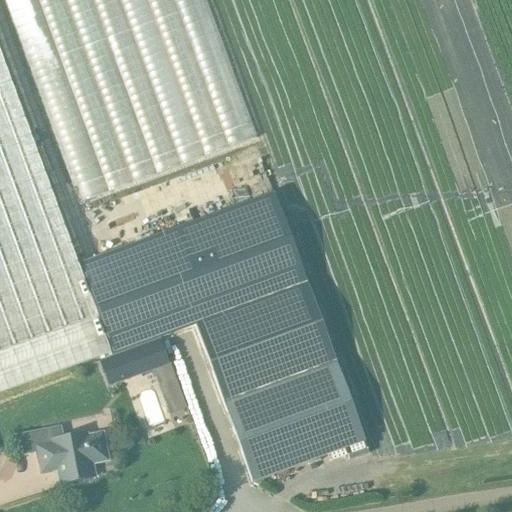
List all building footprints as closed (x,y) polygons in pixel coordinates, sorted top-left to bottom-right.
[(209,0),(3,0),(79,214),(262,150),(209,0)] [(0,394),(108,355),(75,264),(0,59),(0,394)] [(273,190),(75,264),(108,355),(193,325),(251,483),(344,449),(349,460),(368,453),(306,284),(273,190)] [(108,386),(169,363),(160,340),(99,363),(108,386)] [(215,447),(230,442),(203,354),(188,358),(215,447)] [(105,461),(100,436),(84,438),(83,435),(50,441),(51,445),(35,448),(39,467),(54,464),(58,485),(92,478),(89,464),(105,461)]
